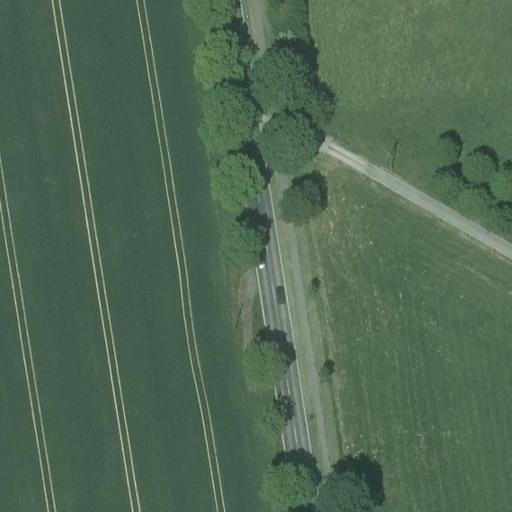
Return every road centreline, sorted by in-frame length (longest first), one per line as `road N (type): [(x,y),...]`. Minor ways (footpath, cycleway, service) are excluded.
road 1 (secondary): [(231,0),(309,511)]
road 2 (track): [(250,110),(511,257)]
